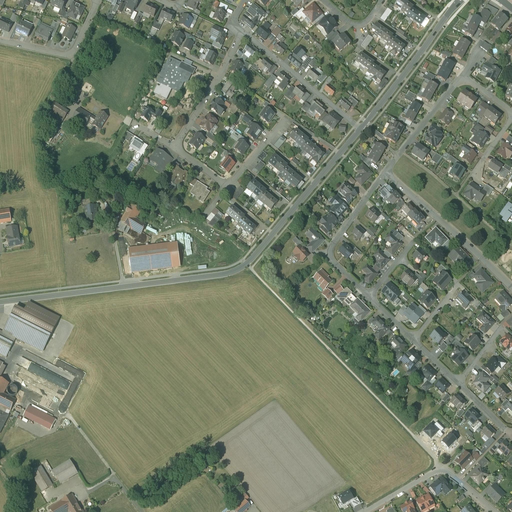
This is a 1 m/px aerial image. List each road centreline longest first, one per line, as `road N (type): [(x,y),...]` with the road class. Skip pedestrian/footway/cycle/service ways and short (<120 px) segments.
road 1 (tertiary): [(359,129),(241,267),(0,302)]
road 2 (residential): [(385,172),(511,288)]
road 3 (tertiary): [(460,0),(359,129)]
road 4 (residential): [(385,172),(330,248),(368,297)]
road 5 (residential): [(242,32),(359,129)]
road 6 (residential): [(242,32),(173,148)]
road 7 (residential): [(98,0),(69,56),(0,42)]
road 8 (residential): [(462,76),(385,172)]
